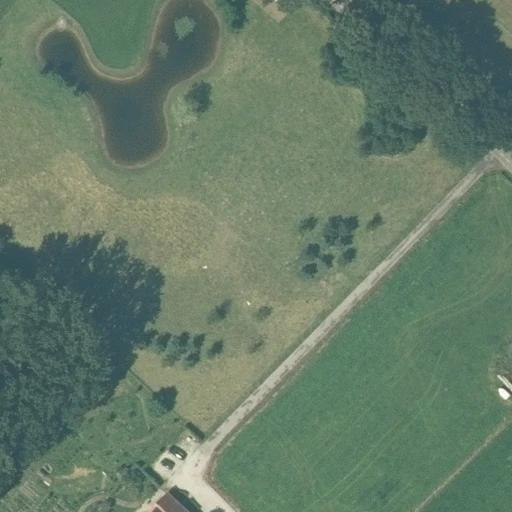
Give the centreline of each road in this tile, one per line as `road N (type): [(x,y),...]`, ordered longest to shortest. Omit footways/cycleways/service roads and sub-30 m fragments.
road 1 (unknown): [(494,149),(197,461),(192,485),(212,511)]
road 2 (tertiary): [(511,165),(332,0)]
